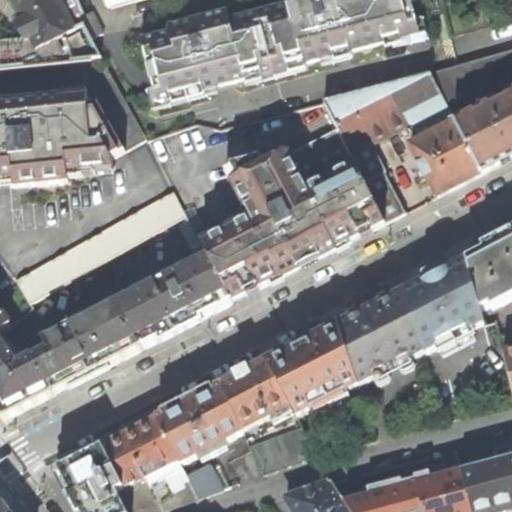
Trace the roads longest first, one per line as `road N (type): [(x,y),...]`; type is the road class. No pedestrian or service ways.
road 1 (residential): [(4,466),(511,205)]
road 2 (residential): [(511,418),(324,470),(213,511)]
